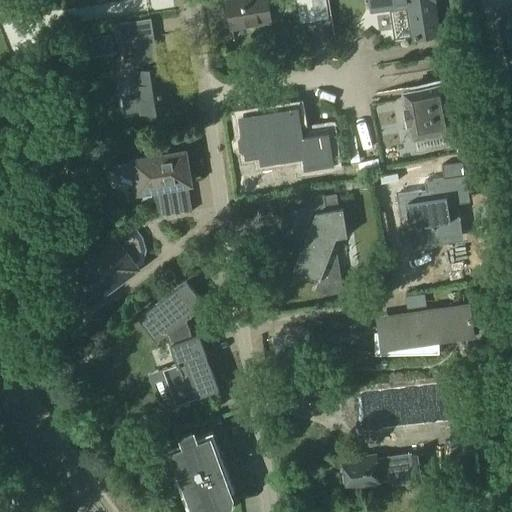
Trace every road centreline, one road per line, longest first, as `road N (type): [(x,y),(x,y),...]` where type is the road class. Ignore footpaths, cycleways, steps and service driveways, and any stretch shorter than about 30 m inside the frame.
road 1 (residential): [(266,511),(201,93)]
road 2 (residential): [(201,93),(347,69)]
